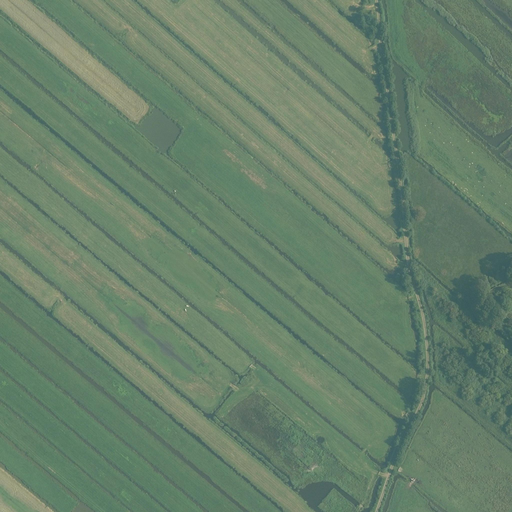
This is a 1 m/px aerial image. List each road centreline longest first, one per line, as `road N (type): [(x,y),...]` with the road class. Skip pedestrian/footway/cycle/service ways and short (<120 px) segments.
road 1 (track): [(375,511),(427,371),(376,0)]
road 2 (track): [(248,364),(371,471),(388,476)]
